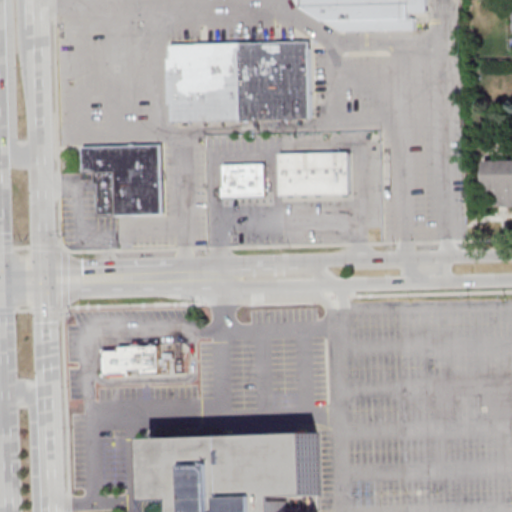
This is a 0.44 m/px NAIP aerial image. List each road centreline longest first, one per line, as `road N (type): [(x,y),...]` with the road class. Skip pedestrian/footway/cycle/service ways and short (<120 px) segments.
road 1 (tertiary): [(152,278),(260,288),(511,280)]
road 2 (secondary): [(47,278),(39,45)]
road 3 (secondary): [(54,511),(47,278)]
road 4 (tertiary): [(511,254),(314,262)]
road 5 (secondary): [(8,0),(13,143),(25,157),(42,144)]
road 6 (secondary): [(40,511),(33,398),(5,395)]
